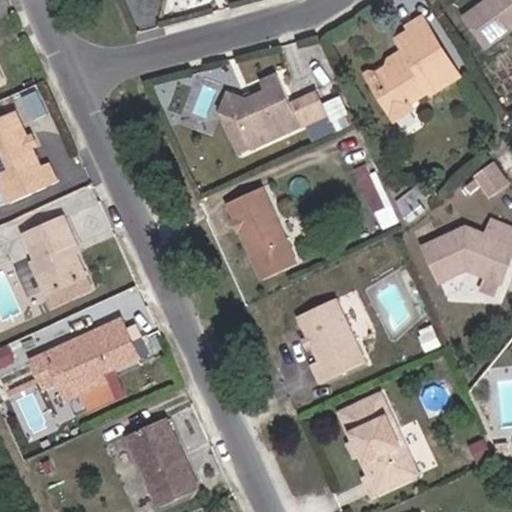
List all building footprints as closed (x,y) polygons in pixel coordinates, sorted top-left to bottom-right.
[(212,0),(214,0),(216,5),(235,0),(158,0),(164,20),(202,10),(201,4),(212,0)] [(511,52),(511,0),(495,0),(488,5),(497,18),(500,22),(492,27),(489,24),(464,43),(485,72),(511,52)] [(393,93),(389,91),(369,106),(387,138),(406,128),(426,116),(436,114),(456,101),(421,44),(406,53),(409,59),(396,67),(401,77),(405,85),(393,93)] [(405,85),(401,77),(387,85),(389,91),(393,93),(405,85)] [(222,127),(217,147),(233,152),(239,165),(246,179),(321,146),(314,128),(287,140),(273,108),(257,114),(260,124),(238,132),(222,127)] [(406,128),(387,138),(392,146),(410,137),(406,128)] [(0,212),(8,209),(14,222),(17,228),(48,214),(40,195),(31,199),(23,182),(17,170),(6,146),(0,148),(0,212)] [(227,170),(239,165),(233,152),(217,147),(227,170)] [(224,236),(231,251),(237,251),(239,255),(236,261),(248,289),(282,274),(257,221),(224,236)] [(417,274),(433,307),(460,296),(493,309),(509,272),(511,273),(511,256),(484,247),(477,260),(460,253),(417,274)] [(58,251),(19,267),(29,292),(27,292),(45,338),(83,322),(65,277),(68,275),(58,251)] [(293,345),(302,366),(306,374),(314,390),(307,395),(315,411),(358,390),(328,328),(293,345)] [(58,428),(79,418),(75,410),(92,403),(127,388),(112,352),(39,383),(51,411),(58,428)] [(75,410),(79,418),(95,412),(92,403),(75,410)] [(349,470),(355,484),(365,504),(362,507),(364,511),(391,511),(414,501),(375,421),(335,441),(349,470)] [(170,482),(173,480),(160,451),(121,468),(141,511),(187,511),(180,493),(175,495),(170,482)]
